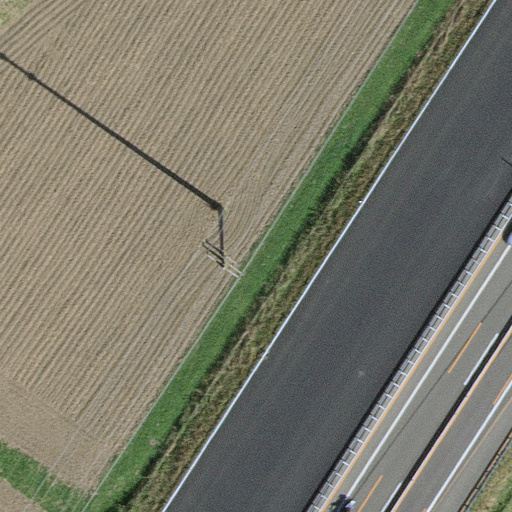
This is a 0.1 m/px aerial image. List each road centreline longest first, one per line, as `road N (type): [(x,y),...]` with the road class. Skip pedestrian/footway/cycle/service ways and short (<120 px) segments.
road 1 (motorway): [(511,111),(249,511)]
road 2 (motorway): [(382,511),(511,315)]
